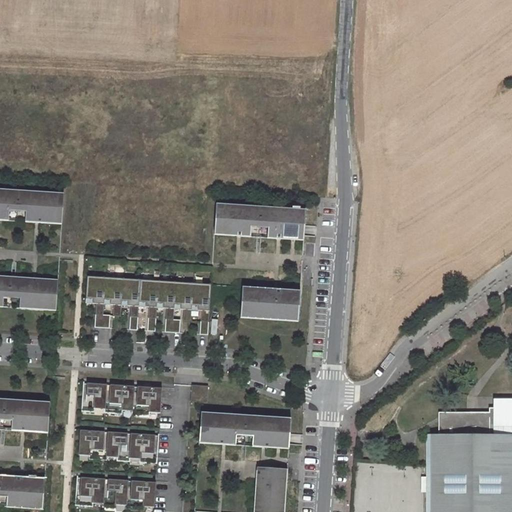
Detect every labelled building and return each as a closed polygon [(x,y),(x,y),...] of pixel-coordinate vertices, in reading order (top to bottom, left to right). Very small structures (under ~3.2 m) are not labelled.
[(0,220),(30,222),(33,192),(0,189),(0,220)] [(56,224),(58,193),(33,192),(30,222),(37,223),(56,224)] [(215,204),(213,235),(214,235),(239,236),(250,237),(250,227),(251,222),(267,223),(267,228),(266,238),(278,239),(293,240),(303,241),(304,229),(305,210),(215,204)] [(0,307),(3,307),(3,297),(4,292),(20,294),(20,299),(19,309),(51,311),(53,280),(34,279),(0,276),(0,307)] [(211,285),(88,277),(86,303),(97,304),(95,328),(110,329),(110,317),(103,317),(104,305),(114,305),(113,316),(123,317),(124,306),(134,306),(132,330),(140,331),(142,307),(152,308),(150,331),(158,332),(159,308),(169,309),(167,332),(182,333),(183,320),(176,320),(176,309),(186,310),(186,321),(191,322),(192,310),(202,311),(200,335),(208,335),(211,285)] [(293,322),(295,291),(276,289),(247,287),(245,318),(293,322)] [(83,389),(81,412),(94,412),(94,409),(104,409),(104,413),(122,414),(122,410),(132,411),(132,415),(149,416),(149,412),(160,413),(162,388),(137,387),(137,392),(134,392),(134,387),(110,385),(110,390),(106,390),(106,385),(87,383),(86,389),(83,389)] [(208,386),(192,385),(190,402),(207,403),(208,386)] [(0,414),(12,416),(12,421),(11,431),(23,432),(42,433),(44,403),(0,399),(0,414)] [(439,434),(425,434),(425,436),(427,436),(427,483),(424,483),(424,485),(427,485),(426,511),(511,511),(511,409),(497,409),(490,409),(490,414),(474,413),(440,413),(439,434)] [(206,413),(204,444),(224,445),(236,446),(236,436),(237,431),(253,432),(253,437),(252,447),(264,448),(278,448),(284,449),(286,418),(206,413)] [(104,432),(80,431),(78,455),(89,456),(89,460),(107,461),(107,457),(117,458),(117,462),(130,462),(130,459),(140,459),(139,463),(157,464),(158,441),(155,441),(155,436),(130,434),(130,439),(127,439),(127,434),(107,432),(107,438),(104,438),(104,432)] [(256,479),(254,510),(282,511),(284,511),(287,469),(272,468),(271,471),(256,470),(256,479)] [(0,491),(7,492),(7,497),(6,507),(37,509),(39,479),(22,478),(0,476),(0,491)] [(76,484),(75,506),(88,507),(88,503),(98,504),(98,508),(116,509),(116,505),(126,506),(126,509),(143,511),(143,507),(154,508),(156,483),(131,481),(131,486),(128,486),(128,481),(104,480),(104,485),(100,484),(100,479),(80,478),(80,484),(76,484)]
